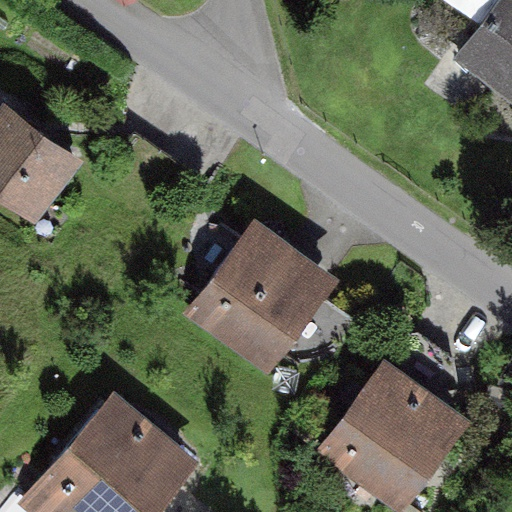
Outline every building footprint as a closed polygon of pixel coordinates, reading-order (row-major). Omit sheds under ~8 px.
[(511,0),(479,0),(440,48),(511,106),(511,0)] [(79,153),(13,104),(0,120),(0,196),(30,218),(79,153)] [(250,231),(201,308),(279,359),(329,282),(250,231)] [(373,352),(309,443),(393,501),(457,410),(373,352)] [(106,395),(44,474),(92,511),(147,511),(189,460),(106,395)]
